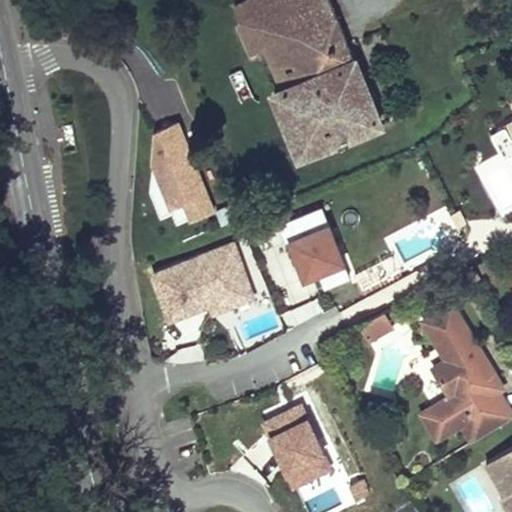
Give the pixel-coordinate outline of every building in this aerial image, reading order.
[(249,0),(233,8),(253,54),(266,48),(272,62),(282,88),(272,91),(299,157),(381,125),(331,0),(249,0)] [(266,48),(253,54),(259,68),(272,62),(266,48)] [(511,142),(506,132),(493,139),(507,164),(511,160),(511,142)] [(216,217),(185,139),(163,147),(156,169),(153,200),(164,226),(175,221),(180,232),(216,217)] [(323,216),(282,233),(289,252),(292,251),(304,280),(310,278),(314,285),(322,282),(328,296),(352,286),(323,216)] [(466,231),(459,218),(452,222),(458,235),(466,231)] [(257,306),(237,253),(158,282),(174,327),(215,312),(230,307),(233,314),(257,306)] [(314,285),(310,278),(304,280),(307,288),(314,285)] [(503,386),(451,303),(422,321),(446,360),(433,368),(450,396),(433,407),(432,413),(445,434),(451,436),(464,428),(475,445),(511,421),(511,409),(499,389),(503,386)] [(233,314),(230,307),(215,312),(218,320),(233,314)] [(370,343),(390,332),(393,337),(398,334),(390,319),(364,333),(370,343)] [(393,337),(390,332),(370,343),(373,349),(393,337)] [(303,397),(266,414),(298,484),(336,467),(303,397)] [(511,452),(490,466),(510,498),(511,502),(511,452)] [(365,474),(351,482),(360,499),(375,491),(365,474)]
